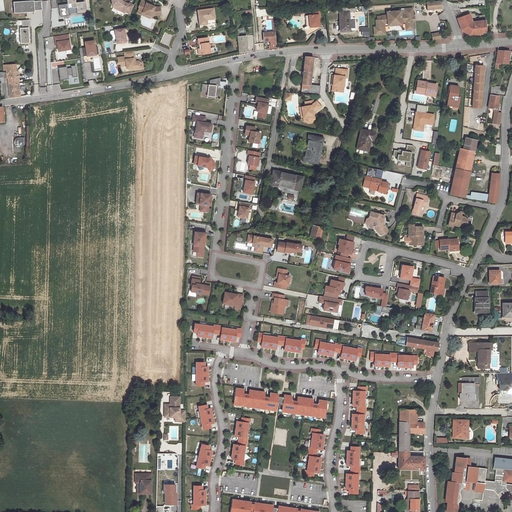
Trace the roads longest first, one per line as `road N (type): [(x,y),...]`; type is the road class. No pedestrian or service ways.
road 1 (residential): [(459,47),(236,58)]
road 2 (residential): [(214,253),(236,58)]
road 3 (residential): [(446,331),(429,422),(432,511)]
road 4 (residential): [(212,511),(222,435),(214,379),(223,350)]
road 5 (residential): [(161,77),(0,102)]
road 6 (residential): [(333,511),(328,460),(338,420),(337,369)]
road 7 (residential): [(511,90),(499,209)]
